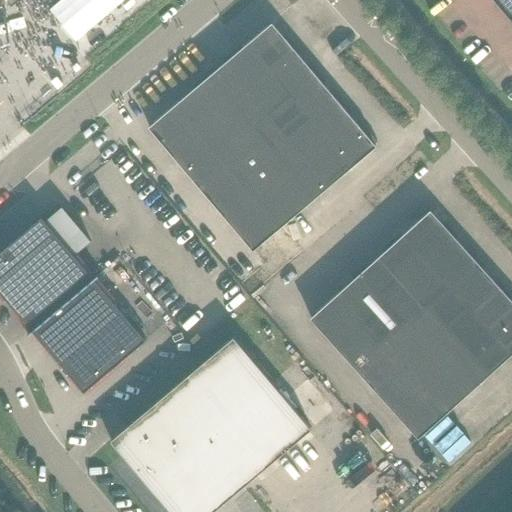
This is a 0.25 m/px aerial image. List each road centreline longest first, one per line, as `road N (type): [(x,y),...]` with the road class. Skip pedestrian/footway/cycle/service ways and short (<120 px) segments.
road 1 (unclassified): [(216,0),(0,183)]
road 2 (unclassified): [(511,186),(343,0)]
road 3 (unclassified): [(98,511),(22,415),(0,358)]
